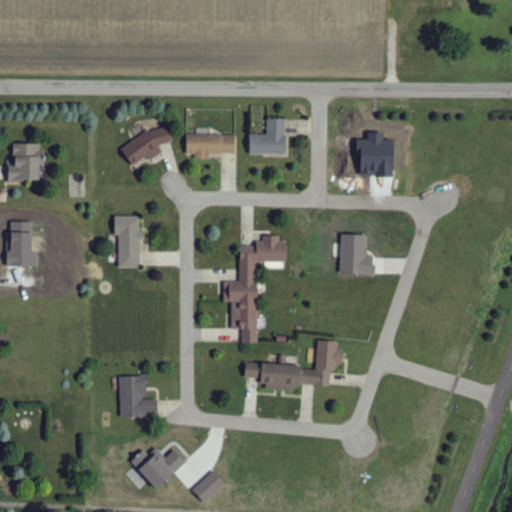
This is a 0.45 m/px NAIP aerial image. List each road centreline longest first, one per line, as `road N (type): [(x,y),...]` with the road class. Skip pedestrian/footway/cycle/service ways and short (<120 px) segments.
road 1 (residential): [(0,84),(511,86)]
road 2 (residential): [(185,198),(433,200)]
road 3 (residential): [(350,427),(433,200)]
road 4 (residential): [(185,198),(185,416)]
road 5 (residential): [(185,416),(350,427)]
road 6 (residential): [(459,511),(511,365)]
road 7 (residential): [(376,358),(499,402)]
